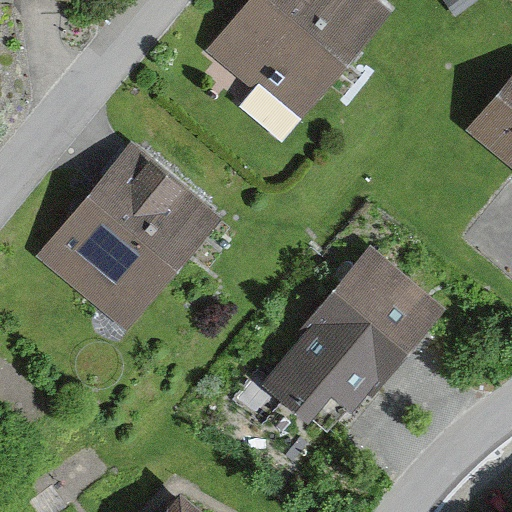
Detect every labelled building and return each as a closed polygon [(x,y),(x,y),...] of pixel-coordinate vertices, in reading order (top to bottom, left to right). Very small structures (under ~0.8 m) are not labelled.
[(406,29),(372,0),(262,0),(216,53),(312,136),(406,29)] [(511,95),(478,138),(511,165),(511,95)] [(230,230),(140,154),(48,264),(138,340),(230,230)] [(449,312),(375,253),(269,384),(322,426),(344,399),(365,416),(449,312)] [(204,511),(190,500),(179,511),(204,511)]
